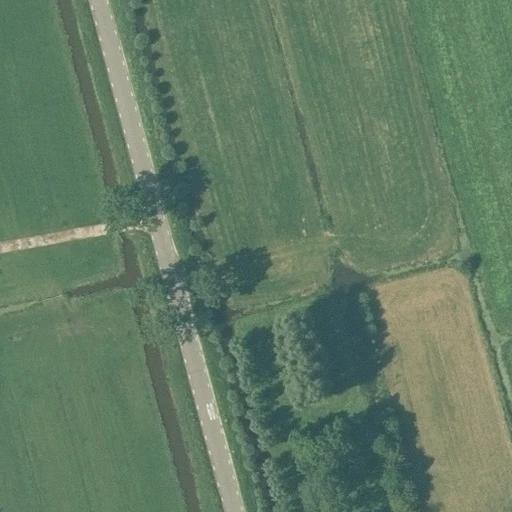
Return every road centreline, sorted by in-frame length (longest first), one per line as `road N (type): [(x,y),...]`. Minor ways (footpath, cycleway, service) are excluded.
road 1 (unclassified): [(233,511),(95,0)]
road 2 (track): [(0,246),(154,220)]
